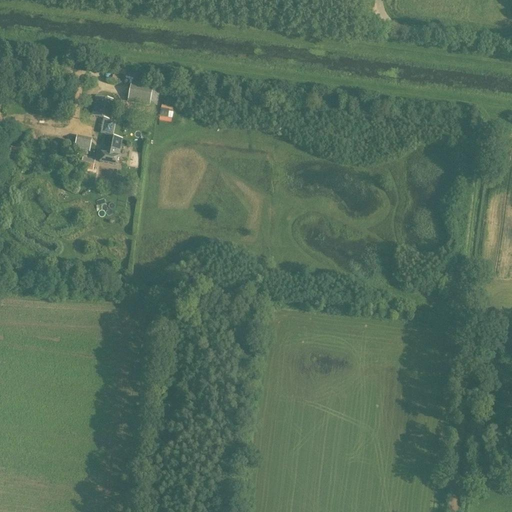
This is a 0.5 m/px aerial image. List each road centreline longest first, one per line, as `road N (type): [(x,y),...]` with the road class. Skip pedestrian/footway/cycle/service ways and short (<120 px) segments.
road 1 (track): [(0,48),(511,111)]
road 2 (track): [(373,25),(183,0)]
road 3 (track): [(479,330),(453,511)]
road 4 (unclassified): [(511,44),(373,25),(377,0)]
